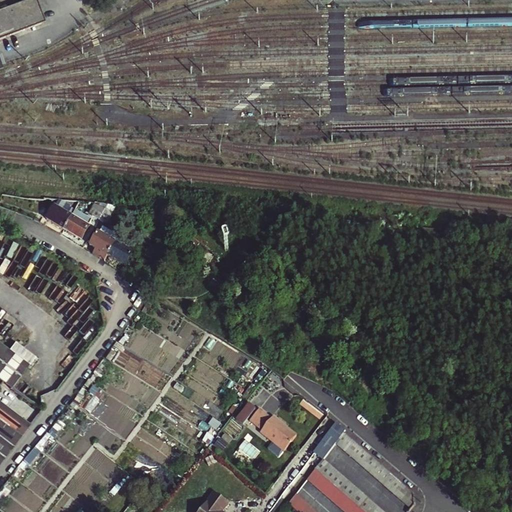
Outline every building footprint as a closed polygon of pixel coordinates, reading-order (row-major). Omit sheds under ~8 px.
[(37,0),(30,0),(0,11),(0,39),(46,23),(37,0)] [(58,200),(55,204),(46,221),(61,231),(69,217),(74,210),(58,200)] [(104,212),(98,222),(105,226),(111,216),(116,208),(108,206),(104,212)] [(97,208),(91,217),(98,222),(104,212),(97,208)] [(91,219),(74,210),(69,217),(61,231),(79,241),(87,228),(86,227),(91,219)] [(106,257),(114,243),(118,236),(104,227),(99,235),(97,233),(89,247),(94,250),(91,254),(103,262),(106,257)] [(119,246),(114,243),(106,257),(123,267),(131,254),(124,249),(126,245),(121,242),(119,246)] [(127,272),(132,275),(139,263),(133,260),(127,272)] [(10,342),(4,350),(28,368),(34,360),(10,342)] [(0,381),(11,390),(28,368),(4,350),(0,346),(0,381)] [(0,441),(12,450),(29,428),(0,405),(0,441)] [(283,453),(295,437),(271,418),(269,420),(257,410),(247,422),(260,432),(258,433),(283,453)] [(319,453),(325,457),(328,454),(329,452),(334,446),(343,435),(344,433),(338,428),(319,453)] [(334,446),(410,511),(413,508),(413,495),(343,435),(334,446)] [(0,466),(12,450),(0,441),(0,466)] [(379,511),(322,462),(314,472),(360,511),(379,511)] [(360,511),(314,472),(306,482),(340,511),(360,511)] [(217,511),(225,501),(210,492),(197,511),(217,511)] [(287,506),(293,511),(313,511),(296,495),(287,506)]
